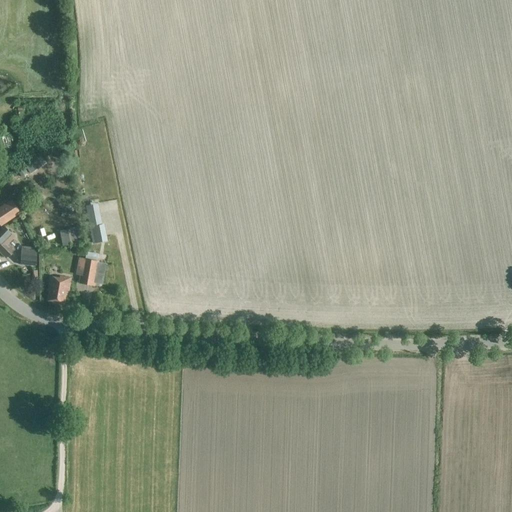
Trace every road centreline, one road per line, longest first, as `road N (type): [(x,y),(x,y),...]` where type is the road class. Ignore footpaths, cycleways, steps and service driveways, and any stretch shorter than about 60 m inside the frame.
road 1 (tertiary): [(511,342),(350,344),(79,326),(44,319),(0,289)]
road 2 (track): [(61,323),(57,500),(49,511)]
